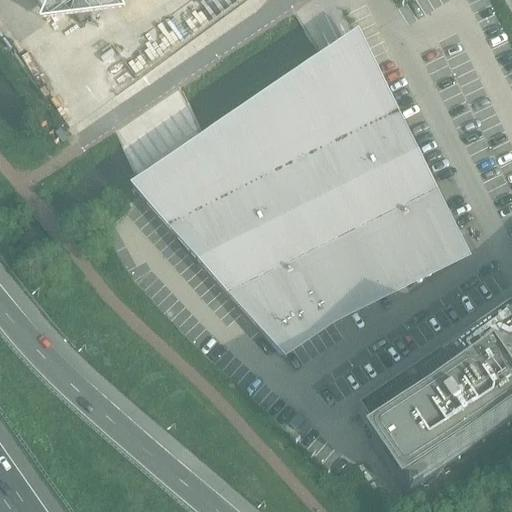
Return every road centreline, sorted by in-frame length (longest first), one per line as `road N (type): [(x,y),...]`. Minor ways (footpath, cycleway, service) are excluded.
road 1 (motorway): [(218,511),(47,361),(0,306)]
road 2 (residential): [(85,138),(284,0)]
